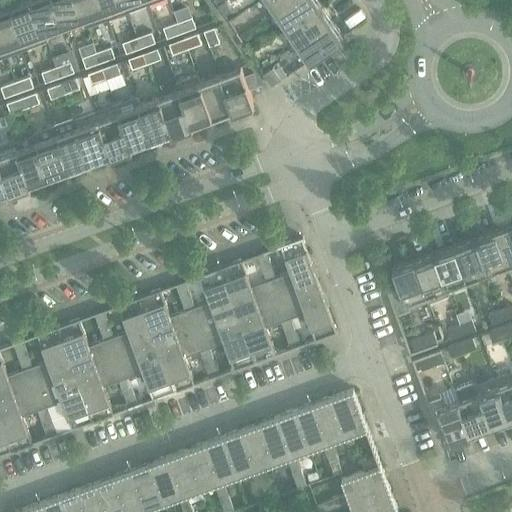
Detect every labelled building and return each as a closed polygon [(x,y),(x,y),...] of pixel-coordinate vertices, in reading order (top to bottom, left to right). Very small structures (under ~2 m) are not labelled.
[(21,0),(10,4),(27,48),(47,41),(31,0),(21,0)] [(48,40),(45,33),(64,26),(54,0),(31,0),(47,41),(48,40)] [(54,0),(64,26),(84,19),(87,26),(88,26),(78,0),(54,0)] [(101,0),(78,0),(88,26),(108,18),(101,0)] [(101,0),(108,18),(128,11),(124,0),(101,0)] [(124,0),(128,11),(148,4),(147,0),(124,0)] [(294,0),(269,0),(277,12),(294,0)] [(322,5),(318,0),(294,0),(277,12),(288,28),(322,5)] [(225,1),(218,6),(225,16),(232,11),(225,1)] [(0,7),(0,38),(6,55),(27,48),(10,4),(0,7)] [(332,21),(322,5),(288,28),(299,43),(332,21)] [(196,27),(192,16),(178,22),(182,32),(196,27)] [(310,60),(344,38),(332,21),(299,43),(310,60)] [(178,22),(163,27),(167,38),(182,32),(178,22)] [(210,46),(220,42),(215,27),(204,30),(210,46)] [(156,42),(152,31),(137,37),(141,47),(156,42)] [(202,43),(198,33),(183,38),(187,49),(202,43)] [(137,37),(123,42),(127,53),(141,47),(137,37)] [(183,38),(169,43),(173,54),(187,49),(183,38)] [(115,57),(111,46),(97,51),(101,62),(115,57)] [(161,58),(158,48),(143,53),(147,63),(161,58)] [(97,51),(82,57),(86,67),(101,62),(97,51)] [(143,53),(129,58),(132,69),(147,63),(143,53)] [(75,71),(71,61),(56,66),(60,77),(75,71)] [(121,73),(117,62),(102,68),(106,78),(121,73)] [(42,71),(46,82),(60,77),(56,66),(42,71)] [(280,66),(274,70),(281,80),(287,76),(280,66)] [(254,103),(253,99),(241,67),(220,74),(233,111),(254,103)] [(102,68),(88,73),(92,83),(106,78),(102,68)] [(273,68),(263,74),(271,86),(281,80),(274,70),(273,68)] [(192,126),(213,118),(199,82),(197,74),(176,82),(179,89),(192,126)] [(233,111),(220,74),(199,82),(213,118),(233,111)] [(34,86),(30,76),(16,81),(20,91),(34,86)] [(80,87),(77,77),(62,82),(66,93),(80,87)] [(1,86),(5,97),(20,91),(16,81),(1,86)] [(47,87),(51,98),(66,93),(62,82),(47,87)] [(192,126),(179,89),(159,96),(172,133),(192,126)] [(40,102),(36,92),(21,97),(25,108),(40,102)] [(132,148),(152,140),(136,96),(116,104),(132,148)] [(137,96),(136,96),(152,140),(172,133),(159,96),(140,103),(137,96)] [(7,102),(11,113),(25,108),(21,97),(7,102)] [(111,155),(132,148),(116,104),(95,111),(111,155)] [(91,162),(111,155),(95,111),(75,118),(91,162)] [(91,162),(75,118),(74,117),(54,124),(71,170),(91,162)] [(71,170),(54,124),(34,131),(35,134),(50,177),(71,170)] [(50,177),(35,134),(15,141),(14,141),(30,184),(50,177)] [(0,164),(10,192),(30,184),(14,141),(15,141),(14,138),(9,140),(10,140),(0,143),(0,164)] [(0,195),(10,192),(0,164),(0,195)] [(511,223),(495,230),(510,273),(511,272),(511,223)] [(510,273),(495,230),(474,237),(487,273),(507,266),(510,273)] [(298,292),(320,284),(303,236),(284,243),(281,244),(291,271),(276,277),(271,278),(278,299),(298,292)] [(467,280),(487,273),(474,237),(454,245),(467,280)] [(448,288),(467,280),(454,245),(434,252),(449,295),(450,295),(448,288)] [(261,267),(271,263),(266,250),(256,253),(261,267)] [(429,303),(449,295),(434,252),(414,260),(429,303)] [(259,306),(278,299),(271,278),(266,280),(252,285),(242,259),(221,266),(230,293),(238,313),(259,306)] [(407,302),(426,296),(429,303),(414,260),(393,267),(398,284),(387,288),(396,314),(410,309),(407,302)] [(276,277),(271,263),(261,267),(266,280),(271,278),(276,277)] [(190,308),(197,328),(217,321),(238,313),(230,293),(221,266),(200,274),(209,301),(195,306),(190,308)] [(180,296),(190,293),(185,279),(175,283),(180,296)] [(320,284),(298,292),(278,299),(286,319),(291,317),(305,312),(315,339),(337,331),(327,304),(320,284)] [(157,343),(178,335),(197,328),(190,308),(185,310),(170,315),(160,288),(139,296),(149,323),(157,343)] [(195,306),(190,293),(180,296),(185,310),(190,308),(195,306)] [(128,330),(113,336),(109,337),(116,358),(136,351),(157,343),(149,323),(139,296),(118,303),(128,330)] [(276,353),(266,326),(281,321),(286,319),(278,299),(259,306),(238,313),(245,334),(255,361),(276,353)] [(511,316),(511,304),(501,309),(504,319),(511,316)] [(94,312),(99,326),(109,323),(104,309),(94,312)] [(501,309),(488,313),(492,324),(504,319),(501,309)] [(234,369),(255,361),(245,334),(238,313),(217,321),(197,328),(205,349),(209,347),(224,341),(234,369)] [(286,319),(281,321),(286,334),(296,331),(291,317),(286,319)] [(68,352),(76,373),(97,365),(116,358),(109,337),(104,339),(89,345),(79,318),(58,325),(68,352)] [(476,330),(472,319),(460,324),(464,334),(476,330)] [(511,334),(511,322),(501,327),(505,337),(511,334)] [(109,337),(113,336),(109,323),(99,326),(104,339),(109,337)] [(460,324),(447,328),(451,339),(464,334),(460,324)] [(27,367),(35,387),(54,380),(76,373),(68,352),(58,325),(37,333),(47,360),(33,365),(27,367)] [(501,327),(489,331),(492,342),(505,337),(501,327)] [(174,391),(195,383),(185,356),(200,350),(205,349),(197,328),(178,335),(157,343),(164,363),(174,391)] [(301,344),(296,331),(286,334),(291,348),(301,344)] [(438,343),(433,331),(411,339),(415,352),(438,343)] [(476,348),(472,337),(460,342),(464,352),(476,348)] [(13,342),(18,356),(28,352),(23,338),(13,342)] [(460,342),(448,346),(452,357),(464,352),(460,342)] [(164,363),(157,343),(136,351),(116,358),(123,378),(128,376),(143,371),(153,398),(174,391),(164,363)] [(205,349),(200,350),(205,364),(214,360),(209,347),(205,349)] [(422,369),(444,361),(440,349),(417,357),(422,369)] [(0,400),(16,395),(35,387),(27,367),(23,369),(8,374),(0,352),(0,400)] [(28,352),(18,356),(23,369),(27,367),(33,365),(28,352)] [(93,420),(114,412),(104,385),(119,380),(123,378),(116,358),(97,365),(76,373),(83,393),(93,420)] [(205,364),(210,377),(220,374),(214,360),(205,364)] [(511,419),(511,371),(496,377),(511,420),(511,419)] [(42,408),(47,406),(62,401),(72,428),(93,420),(83,393),(76,373),(54,380),(35,387),(42,408)] [(128,376),(123,378),(119,380),(123,393),(133,390),(128,376)] [(511,420),(496,377),(476,384),(492,427),(511,420)] [(474,381),(454,388),(458,399),(471,434),(492,427),(476,384),(474,381)] [(33,442),(23,415),(37,410),(42,408),(35,387),(16,395),(0,400),(0,417),(2,423),(12,450),(33,442)] [(332,440),(368,428),(353,388),(13,511),(135,511),(143,509),(144,511),(154,511),(152,506),(180,496),(185,511),(194,511),(188,493),(216,483),(226,511),(228,511),(235,510),(224,480),(252,469),(263,499),(271,496),(260,466),(288,456),(299,486),(307,483),(296,453),(324,443),(335,473),(343,470),(332,440)] [(138,404),(133,390),(123,393),(128,407),(138,404)] [(437,428),(444,425),(450,442),(471,434),(458,399),(445,404),(442,397),(428,402),(437,428)] [(47,406),(42,408),(37,410),(42,423),(52,419),(47,406)] [(0,453),(12,450),(2,423),(0,417),(0,453)] [(57,433),(52,419),(42,423),(47,437),(57,433)] [(347,493),(317,504),(319,511),(320,511),(350,501),(353,511),(398,511),(383,470),(378,455),(377,456),(362,461),(362,463),(365,470),(342,478),(347,493)]
